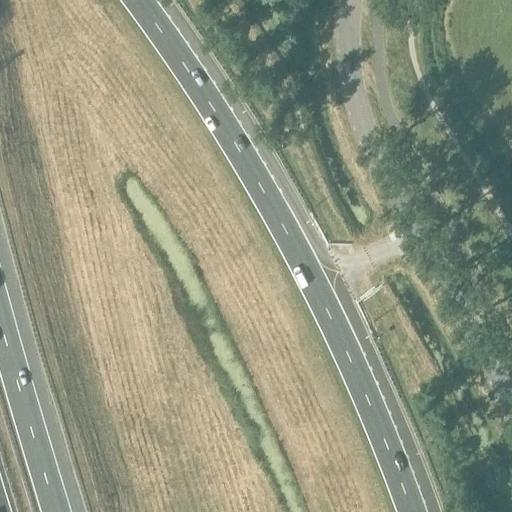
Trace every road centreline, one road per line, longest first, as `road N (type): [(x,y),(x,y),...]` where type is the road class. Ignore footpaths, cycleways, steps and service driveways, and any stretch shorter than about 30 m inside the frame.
road 1 (motorway): [(419,511),(384,415),(277,195),(199,66),(148,0)]
road 2 (tertiary): [(511,409),(372,150),(352,90),(349,0)]
road 3 (unknown): [(511,234),(424,91),(410,44),(414,0)]
road 4 (motorway): [(54,511),(0,316)]
